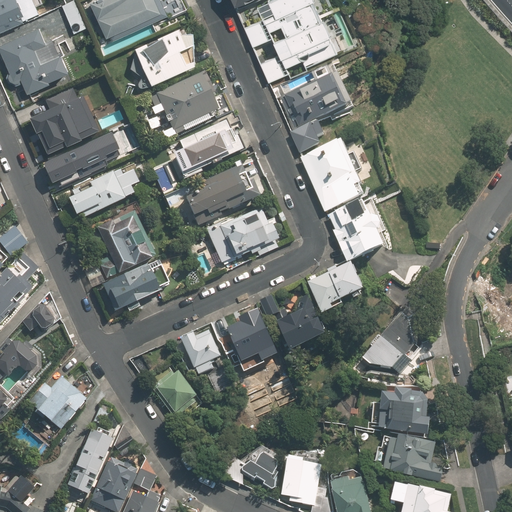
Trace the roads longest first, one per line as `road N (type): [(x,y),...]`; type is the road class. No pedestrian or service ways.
road 1 (residential): [(209,0),(315,243),(304,259),(103,351)]
road 2 (residential): [(511,186),(469,256),(455,304),(493,511)]
road 3 (residential): [(103,351),(0,131)]
road 4 (residential): [(254,511),(190,478),(103,351)]
